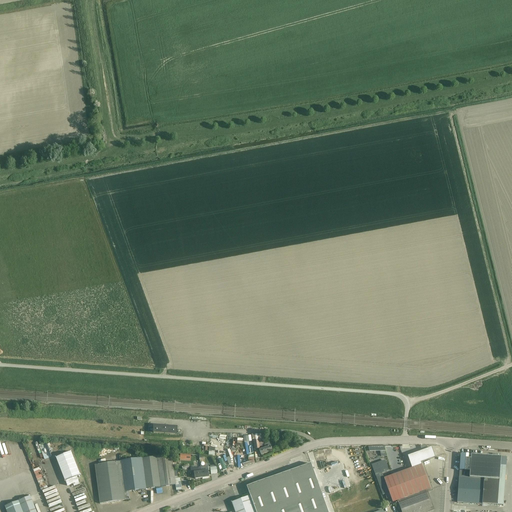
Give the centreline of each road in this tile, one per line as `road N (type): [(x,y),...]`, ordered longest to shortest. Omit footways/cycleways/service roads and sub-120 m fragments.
road 1 (unclassified): [(407,404),(394,393),(0,365)]
road 2 (unclassified): [(404,438),(307,446),(143,511)]
